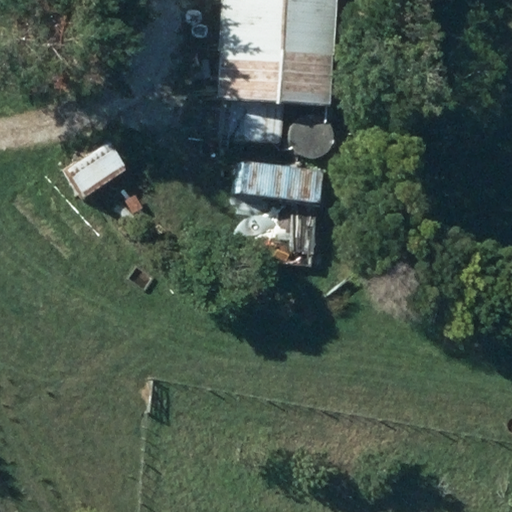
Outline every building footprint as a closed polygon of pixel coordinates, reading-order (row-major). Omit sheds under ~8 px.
[(180,0),(180,6),(294,12),(295,0),(180,0)] [(202,36),(200,67),(254,69),(255,39),(202,36)] [(88,85),(74,57),(26,81),(40,109),(88,85)] [(120,175),(98,144),(52,176),(74,207),(120,175)] [(478,156),(422,147),(413,200),(469,210),(478,156)] [(279,204),(313,207),(316,176),(282,173),(279,204)] [(283,209),(280,240),(308,243),(311,212),(283,209)]
